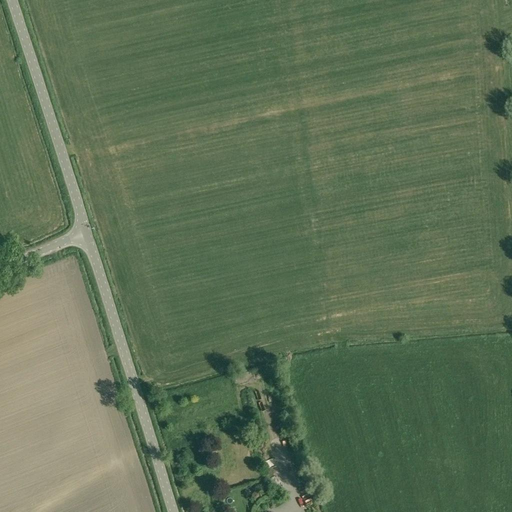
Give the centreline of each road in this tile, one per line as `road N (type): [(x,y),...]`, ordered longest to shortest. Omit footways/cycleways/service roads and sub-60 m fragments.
road 1 (tertiary): [(171,511),(85,233)]
road 2 (tertiary): [(85,233),(10,0)]
